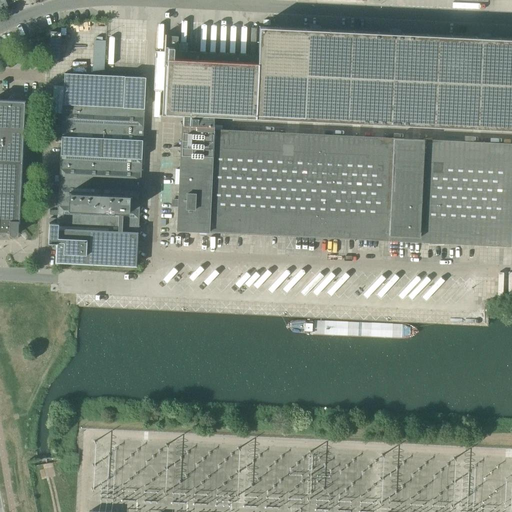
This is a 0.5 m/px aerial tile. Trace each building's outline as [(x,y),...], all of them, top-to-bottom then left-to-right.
[(182,119),(182,124),(212,125),(213,120),(213,115),(511,129),(511,38),(259,26),(257,55),(177,51),(178,36),(165,35),(165,34),(164,34),(163,66),(164,66),(164,65),(167,65),(164,113),(182,113),(182,119)] [(49,30),(48,57),(58,58),(59,30),(49,30)] [(54,137),(61,137),(142,142),(145,77),(64,73),(62,116),(59,115),(58,123),(62,124),(62,125),(55,125),(54,137)] [(0,145),(22,146),(23,146),(23,145),(21,145),(21,139),(23,139),(23,138),(24,101),(25,101),(26,101),(0,99),(0,145)] [(266,233),(269,172),(271,133),(213,130),(213,125),(212,125),(182,124),(181,124),(182,124),(179,200),(174,199),(173,207),(178,207),(177,229),(176,229),(176,230),(208,231),(260,233),(266,233)] [(269,172),(299,174),(301,134),(271,133),(269,172)] [(299,174),(329,175),(331,136),(301,134),(299,174)] [(329,175),(359,177),(361,137),(331,136),(329,175)] [(142,142),(61,137),(57,218),(49,218),(49,223),(48,243),(56,243),(55,262),(136,266),(142,142)] [(359,177),(417,179),(419,140),(361,137),(359,177)] [(417,179),(451,181),(453,141),(419,140),(417,179)] [(511,144),(453,141),(451,181),(448,242),(510,245),(511,214),(511,199),(511,190),(511,144)] [(22,146),(0,145),(0,230),(8,231),(8,232),(9,233),(9,234),(10,235),(11,235),(12,236),(13,236),(14,236),(15,235),(16,235),(16,234),(17,234),(17,233),(17,232),(18,222),(20,222),(19,222),(20,200),(22,146)] [(171,157),(179,157),(180,148),(171,147),(171,157)] [(266,233),(296,235),(299,174),(269,172),(266,233)] [(296,235),(326,236),(329,175),(299,174),(296,235)] [(326,236),(356,238),(359,177),(329,175),(326,236)] [(356,238),(414,241),(417,179),(359,177),(356,238)] [(414,241),(448,242),(451,181),(417,179),(414,241)]
